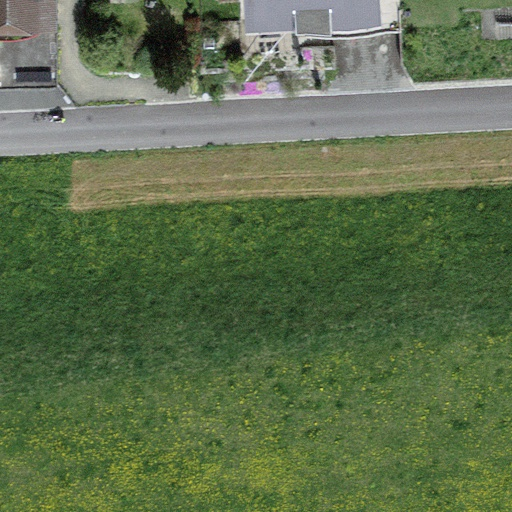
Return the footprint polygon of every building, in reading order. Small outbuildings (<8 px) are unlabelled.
[(0,0),(0,24),(35,25),(35,0),(0,0)] [(178,0),(153,0),(153,55),(178,55),(178,0)] [(378,0),(240,0),(241,19),(379,17),(378,0)] [(511,0),(452,0),(454,37),(511,33),(511,0)] [(59,34),(0,35),(0,87),(60,86),(59,34)]
